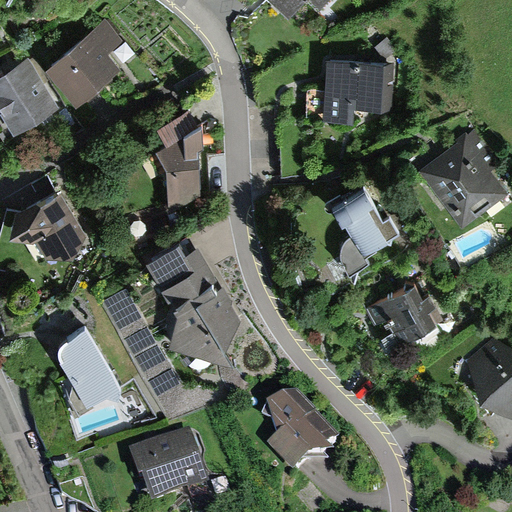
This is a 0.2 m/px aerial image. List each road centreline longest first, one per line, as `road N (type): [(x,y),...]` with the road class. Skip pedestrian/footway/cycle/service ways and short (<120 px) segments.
road 1 (residential): [(179,0),(213,33),(232,74),(239,219),(253,279),(290,342),(378,441),(400,511)]
road 2 (residential): [(45,511),(0,389)]
